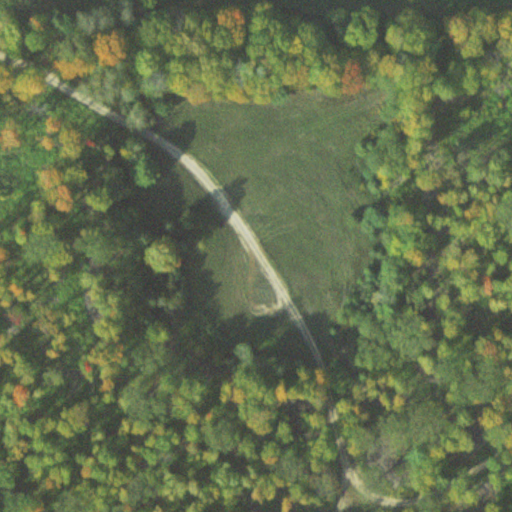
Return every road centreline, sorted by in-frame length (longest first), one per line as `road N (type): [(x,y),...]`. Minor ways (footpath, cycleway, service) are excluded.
road 1 (track): [(0,55),(162,132),(269,249),(331,351),(368,481)]
road 2 (track): [(511,425),(453,463),(368,481),(342,511)]
